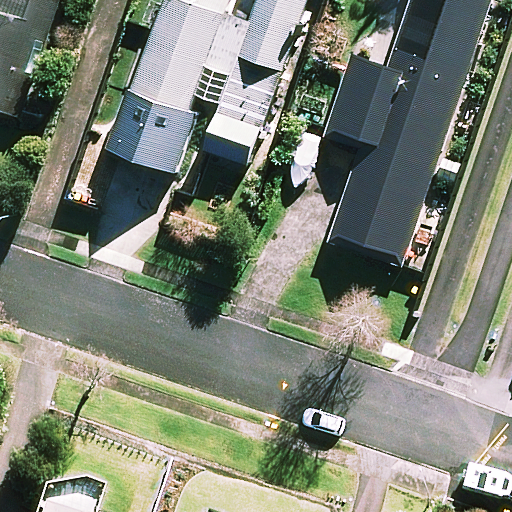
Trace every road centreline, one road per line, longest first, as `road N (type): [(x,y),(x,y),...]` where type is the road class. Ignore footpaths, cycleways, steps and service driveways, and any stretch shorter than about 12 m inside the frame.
road 1 (residential): [(437,434),(0,283)]
road 2 (residential): [(437,434),(511,214)]
